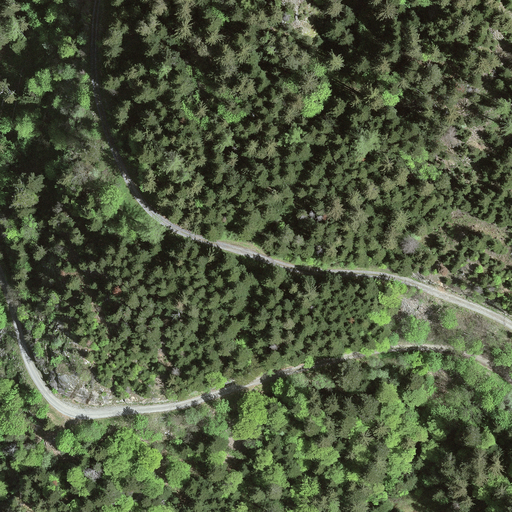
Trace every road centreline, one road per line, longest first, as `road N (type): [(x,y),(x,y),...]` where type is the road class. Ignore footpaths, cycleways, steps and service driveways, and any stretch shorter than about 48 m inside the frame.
road 1 (track): [(0,278),(43,390),(70,411),(160,407),(396,348),(478,359),(511,382)]
road 2 (track): [(511,325),(427,288),(277,265),(154,218),(103,125),(94,86),(96,0)]
